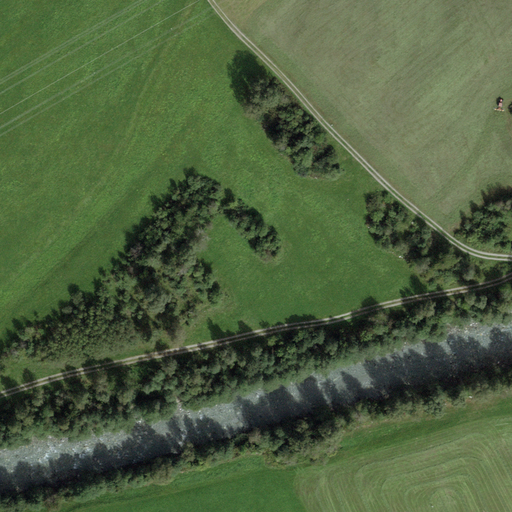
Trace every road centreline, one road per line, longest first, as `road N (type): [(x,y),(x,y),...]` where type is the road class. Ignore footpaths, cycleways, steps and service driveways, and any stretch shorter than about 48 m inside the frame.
road 1 (track): [(0,397),(93,366),(353,318),(511,278)]
road 2 (track): [(224,0),(358,159),(431,227),(487,257),(511,256)]
